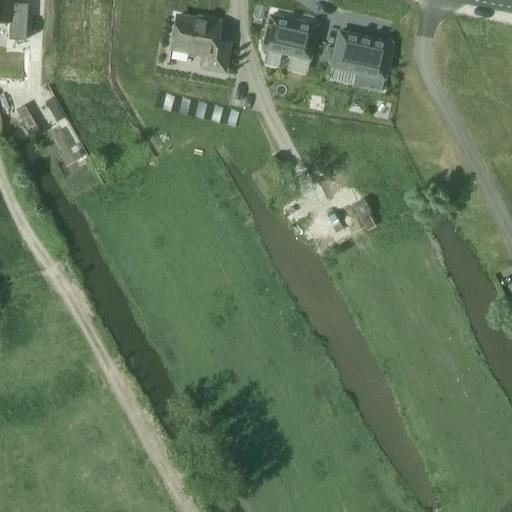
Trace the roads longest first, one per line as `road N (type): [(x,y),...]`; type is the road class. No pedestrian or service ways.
road 1 (track): [(0,172),(183,511)]
road 2 (track): [(340,239),(472,495),(442,511)]
